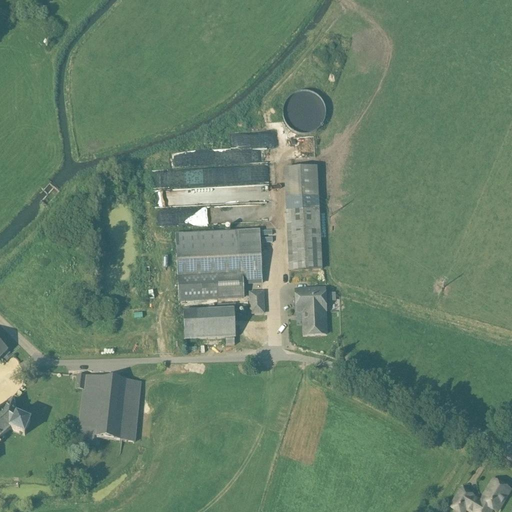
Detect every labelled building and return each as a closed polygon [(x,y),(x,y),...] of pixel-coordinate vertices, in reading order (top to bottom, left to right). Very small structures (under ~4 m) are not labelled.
[(322,128),(322,95),(290,94),(290,128),(322,128)] [(231,147),(272,146),(271,132),(231,134),(231,147)] [(234,185),(266,183),(265,165),(233,167),(234,185)] [(315,169),(285,170),(287,201),(317,199),(315,169)] [(290,201),(290,209),(318,208),(318,200),(290,201)] [(318,210),(287,212),(290,272),(321,271),(318,210)] [(259,231),(177,235),(180,302),(242,299),(242,285),(262,284),(259,231)] [(324,291),(295,292),(296,313),(303,313),(304,337),(326,336),(325,312),(324,291)] [(262,293),(250,294),(251,315),(263,314),(262,293)] [(235,311),(184,313),(185,342),(227,341),(227,347),(235,347),(235,340),(236,340),(235,311)] [(86,378),(77,377),(76,391),(83,392),(84,392),(86,378)] [(99,379),(86,378),(84,392),(83,392),(77,437),(92,439),(99,379)] [(126,382),(99,379),(92,439),(119,442),(126,382)] [(140,383),(126,382),(119,442),(134,443),(140,383)] [(7,398),(0,403),(0,441),(12,431),(24,437),(30,423),(16,414),(14,400),(11,404),(7,398)] [(495,483),(486,497),(485,496),(477,509),(475,511),(487,511),(490,509),(494,511),(496,511),(509,491),(495,483)]
